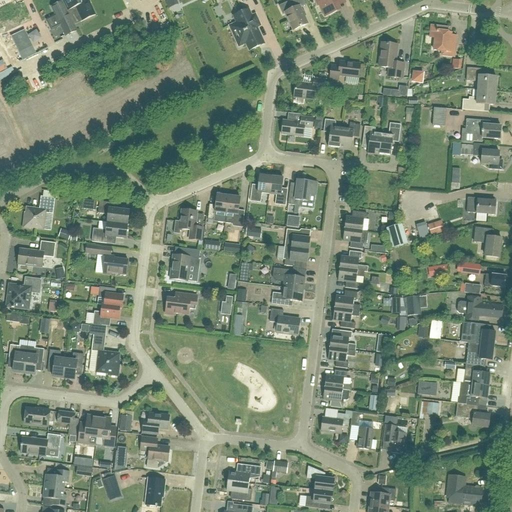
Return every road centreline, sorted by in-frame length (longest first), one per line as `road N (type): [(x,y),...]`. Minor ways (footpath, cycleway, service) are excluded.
road 1 (residential): [(264,158),(275,76),(429,5),(511,12)]
road 2 (residential): [(301,446),(336,167)]
road 3 (residential): [(0,436),(6,390),(113,403),(155,373)]
road 4 (residential): [(155,373),(133,343),(150,206)]
road 5 (residential): [(150,206),(123,175),(65,170),(0,203)]
road 6 (residential): [(150,206),(264,158)]
